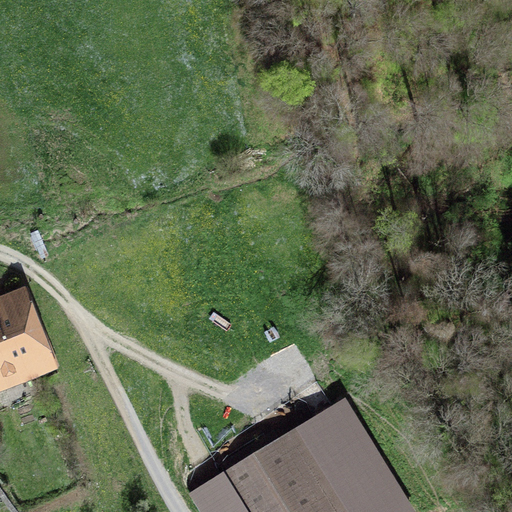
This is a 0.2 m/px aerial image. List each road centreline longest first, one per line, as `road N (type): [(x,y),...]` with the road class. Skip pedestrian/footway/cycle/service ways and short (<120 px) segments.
road 1 (track): [(0,249),(80,304),(192,511)]
road 2 (track): [(88,319),(249,403)]
